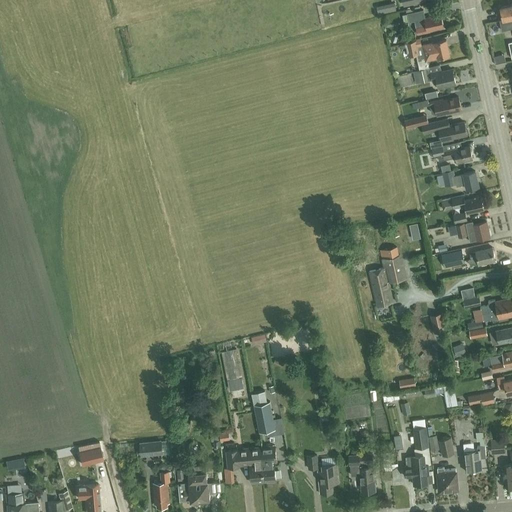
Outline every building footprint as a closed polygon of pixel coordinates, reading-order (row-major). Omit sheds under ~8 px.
[(500,20),(502,29),(502,30),(511,28),(511,4),(500,7),(503,19),(500,20)] [(430,30),(443,27),(441,16),(434,17),(434,16),(425,18),(423,10),(413,12),(407,13),(409,21),(414,20),(417,34),(430,32),(430,30)] [(405,43),(408,57),(420,54),(419,47),(422,46),(420,38),(416,39),(416,41),(405,43)] [(426,61),(438,58),(450,55),(446,39),(434,42),(434,43),(422,45),(426,61)] [(419,82),(430,80),(428,73),(427,68),(417,70),(417,71),(413,71),(416,82),(419,81),(419,82)] [(438,88),(456,84),(453,69),(441,71),(441,70),(430,72),(432,81),(437,80),(438,88)] [(430,102),(432,113),(437,115),(437,116),(446,114),(446,113),(462,110),(459,97),(443,100),(443,99),(430,102)] [(428,121),(426,113),(405,119),(407,127),(428,121)] [(449,125),(448,124),(447,118),(421,125),(424,134),(439,130),(442,143),(453,140),(453,138),(467,135),(467,133),(468,133),(469,131),(468,128),(466,127),(464,122),(449,125)] [(461,147),(454,148),(452,149),(444,151),(443,145),(432,147),(432,148),(434,155),(438,155),(439,161),(445,159),(456,157),(457,162),(473,159),(470,146),(461,148),(461,147)] [(467,189),(479,187),(475,171),(464,173),(464,174),(459,175),(460,176),(455,177),(454,170),(443,172),(446,186),(459,183),(460,185),(466,184),(467,189)] [(467,213),(484,209),(481,196),(465,200),(464,196),(452,199),(454,208),(466,206),(467,213)] [(455,223),(467,220),(465,211),(453,214),(455,223)] [(470,241),(476,240),(490,237),(487,221),(473,224),(473,221),(466,223),(470,241)] [(459,237),(467,235),(465,222),(456,224),(459,237)] [(439,252),(448,250),(446,244),(438,245),(439,252)] [(384,267),(387,280),(405,276),(402,264),(400,255),(399,255),(397,247),(381,250),(382,258),(384,267)] [(479,263),(495,259),(492,247),(476,251),(470,252),(471,259),(477,257),(479,263)] [(462,249),(442,254),(445,267),(464,262),(462,249)] [(387,280),(384,267),(369,270),(377,304),(392,300),(387,280)] [(473,288),(461,291),(465,308),(481,304),(479,296),(475,297),(473,288)] [(511,314),(511,298),(504,300),(504,299),(495,301),(495,299),(488,300),(489,305),(480,306),(483,321),(492,319),(493,322),(499,320),(508,318),(507,316),(511,314)] [(441,313),(431,315),(435,333),(445,331),(441,313)] [(482,326),(481,320),(467,323),(469,329),(482,326)] [(499,343),(504,342),(511,340),(511,326),(496,330),(499,343)] [(486,327),(469,330),(471,338),(488,335),(486,327)] [(265,334),(252,337),(253,345),(267,341),(265,334)] [(236,349),(221,352),(227,380),(242,377),(236,349)] [(511,350),(502,353),(502,354),(491,356),(494,370),(511,366),(511,350)] [(219,370),(206,372),(208,383),(221,381),(219,370)] [(486,381),(496,378),(494,372),(484,375),(486,381)] [(507,393),(511,392),(511,379),(505,381),(504,376),(497,377),(499,389),(506,387),(507,393)] [(416,385),(414,377),(399,380),(401,388),(416,385)] [(484,404),(495,402),(492,389),(481,392),(484,404)] [(255,404),(268,402),(266,390),(253,393),(255,404)] [(255,404),(260,432),(276,429),(271,401),(268,402),(255,404)] [(501,410),(509,416),(511,411),(511,404),(505,405),(501,410)] [(414,485),(427,484),(427,475),(429,475),(428,465),(430,464),(425,426),(413,428),(416,448),(417,455),(415,456),(415,457),(406,457),(407,466),(404,467),(405,477),(413,476),(414,485)] [(480,441),(480,445),(485,445),(483,432),(476,432),(477,442),(480,441)] [(439,440),(443,455),(454,453),(451,437),(439,440)] [(491,440),(493,453),(505,451),(504,438),(491,440)] [(165,441),(162,441),(163,453),(163,454),(171,453),(169,440),(165,441)] [(162,441),(140,443),(141,455),(163,453),(162,441)] [(261,446),(264,482),(276,481),(275,462),(277,462),(275,445),(261,446)] [(482,457),(487,457),(485,445),(480,445),(478,445),(478,449),(464,450),(466,471),(483,469),(482,457)] [(100,446),(80,451),(83,463),(103,458),(100,446)] [(250,464),(252,483),(264,482),(261,446),(239,448),(239,450),(227,451),(228,467),(240,466),(240,465),(250,464)] [(394,460),(392,452),(385,453),(387,462),(394,460)] [(360,474),(361,492),(376,491),(374,466),(373,462),(374,462),(373,453),(360,455),(360,454),(358,454),(349,455),(350,465),(350,464),(351,475),(360,474)] [(317,468),(320,493),(333,492),(332,484),(339,483),(337,463),(322,465),(322,462),(318,463),(317,455),(308,455),(309,469),(317,468)] [(188,466),(190,481),(178,482),(180,500),(191,499),(191,500),(198,499),(198,501),(211,500),(209,488),(208,489),(205,463),(194,464),(194,465),(188,466)] [(77,467),(78,479),(99,478),(98,466),(77,467)] [(437,468),(439,491),(458,490),(456,468),(444,469),(444,467),(437,468)] [(167,503),(169,503),(168,481),(169,481),(169,471),(161,472),(162,482),(153,483),(155,504),(157,504),(158,507),(167,506),(167,503)] [(87,511),(100,511),(99,496),(98,483),(77,485),(78,498),(87,497),(87,511)] [(64,511),(64,510),(72,507),(66,491),(59,493),(61,500),(48,502),(48,511),(64,511)] [(39,511),(38,502),(24,503),(23,492),(6,494),(7,511),(39,511)]
